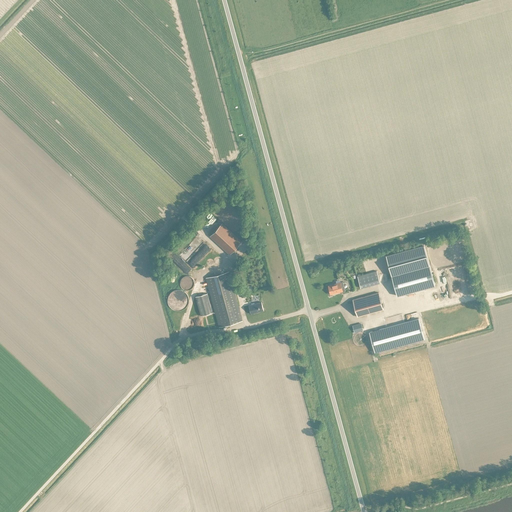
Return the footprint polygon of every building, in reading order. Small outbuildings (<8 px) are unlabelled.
[(208,235),(228,254),(240,241),(220,222),(208,235)] [(385,256),(396,295),(433,285),(423,245),(385,256)] [(356,275),(359,287),(378,282),(375,270),(356,275)] [(204,278),(218,326),(241,319),(227,271),(204,278)] [(191,278),(190,277),(189,276),(188,276),(187,275),(186,275),(185,275),(184,275),(183,275),(182,276),(181,276),(180,277),(179,278),(179,279),(179,280),(178,281),(178,282),(178,283),(178,284),(179,285),(179,286),(180,287),(181,288),(182,289),(183,289),(184,289),(185,289),(186,289),(187,289),(188,289),(189,288),(190,287),(191,287),(191,286),(192,285),(192,284),(192,283),(192,282),(192,281),(192,280),(192,279),(191,279),(191,278)] [(327,285),(329,294),(341,290),(338,281),(327,285)] [(185,296),(185,295),(184,294),(183,293),(182,293),(181,292),(180,292),(179,291),(178,291),(177,291),(176,291),(175,291),(174,291),(173,292),(171,293),(170,293),(169,294),(168,295),(167,296),(167,298),(166,299),(166,301),(166,303),(166,304),(167,306),(167,307),(168,308),(170,310),(171,311),(172,311),(174,312),(175,312),(177,312),(178,312),(179,312),(181,311),(182,311),(184,310),(185,309),(186,307),(187,306),(187,304),(187,303),(187,302),(187,300),(187,299),(187,298),(186,297),(185,296)] [(351,299),(356,316),(382,309),(377,292),(351,299)] [(194,296),(199,315),(210,312),(205,293),(194,296)] [(247,305),(249,313),(250,313),(262,310),(260,301),(260,302),(247,305)] [(368,331),(373,352),(423,338),(417,318),(368,331)] [(351,326),(353,332),(362,329),(360,324),(351,326)]
